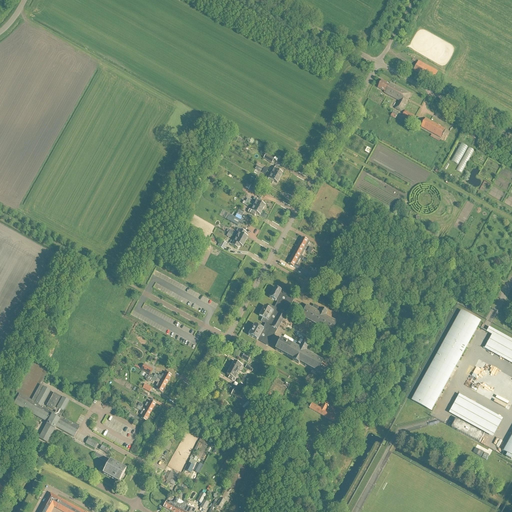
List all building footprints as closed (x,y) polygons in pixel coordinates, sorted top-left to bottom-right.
[(415,69),(434,79),(438,71),(419,61),(415,69)] [(401,112),(410,95),(390,84),(390,85),(382,81),(378,88),(385,92),(384,93),(399,102),(395,109),(401,112)] [(412,123),(416,117),(405,111),(402,117),(412,123)] [(446,130),(426,119),(421,128),(441,139),(446,130)] [(464,173),(474,149),(461,143),(453,161),(460,164),(457,170),(464,173)] [(274,160),(266,155),(264,159),(272,163),(274,160)] [(271,174),(279,179),(282,175),(278,173),(280,170),(278,170),(279,168),(276,166),(275,168),(274,170),(273,170),(271,174)] [(277,184),(279,179),(271,174),(268,179),(267,178),(265,181),(272,184),(273,182),(277,184)] [(258,187),(263,179),(258,176),(254,185),(258,187)] [(253,206),(262,211),(265,206),(261,204),(262,202),(254,198),(253,200),(256,201),(253,206)] [(259,216),(262,211),(253,206),(250,211),(249,211),(248,213),(254,216),(256,214),(259,216)] [(237,213),(235,218),(227,214),(225,219),(237,226),(240,221),(242,216),(237,213)] [(219,229),(228,234),(232,236),(235,231),(231,229),(230,230),(221,225),(219,229)] [(236,238),(244,243),(247,238),(244,236),(246,234),(240,230),(240,231),(238,230),(237,232),(238,233),(236,238)] [(242,248),(244,243),(236,238),(233,243),(230,241),(229,244),(237,249),(239,246),(242,248)] [(297,247),(305,251),(308,245),(309,242),(302,238),(300,242),(297,247)] [(334,252),(330,250),(323,246),(321,250),(332,256),(334,252)] [(301,257),(305,251),(297,247),(295,251),(292,255),(300,259),(305,262),(307,260),(301,257)] [(297,265),(300,259),(292,255),(290,259),(288,264),(301,271),(302,268),(297,265)] [(315,276),(306,271),(303,275),(312,280),(315,276)] [(269,298),(275,302),(278,296),(280,297),(282,293),(280,292),(281,292),(274,289),(269,298)] [(280,312),(281,309),(282,308),(284,310),(285,310),(287,311),(294,300),(282,293),(280,297),(278,296),(275,302),(277,303),(274,308),(269,306),(268,309),(264,307),(261,312),(270,317),(268,321),(267,321),(266,323),(264,322),(263,323),(265,324),(262,330),(263,331),(265,332),(263,335),(261,334),(259,338),(257,341),(268,347),(275,334),(273,333),(269,331),(270,330),(271,328),(280,312)] [(331,333),(337,323),(325,316),(327,313),(314,306),(312,309),(307,307),(301,317),(331,333)] [(287,311),(285,310),(284,310),(282,308),(281,309),(280,312),(271,328),(270,330),(269,331),(273,333),(275,334),(287,311)] [(261,322),(263,323),(264,322),(266,323),(267,321),(268,321),(270,317),(261,312),(259,317),(262,318),(261,322)] [(431,411),(481,323),(462,312),(412,401),(431,411)] [(257,341),(259,338),(261,334),(263,335),(265,332),(263,331),(262,330),(254,326),(248,336),(257,341)] [(485,349),(511,364),(511,340),(489,328),(487,333),(492,336),(485,349)] [(307,349),(300,346),(298,350),(294,347),(295,346),(292,345),(291,346),(288,344),(288,343),(287,343),(281,340),(275,351),(293,360),(292,361),(298,365),(299,364),(317,374),(322,363),(312,357),(313,356),(310,354),(309,356),(308,355),(305,353),(307,349)] [(241,359),(248,362),(250,357),(244,354),(241,359)] [(473,376),(478,378),(482,370),(478,368),(481,361),(478,360),(474,369),(476,370),(473,376)] [(234,373),(237,375),(239,371),(240,371),(243,367),(234,362),(230,369),(235,371),(234,373)] [(153,370),(144,365),(141,370),(150,375),(153,370)] [(238,375),(237,375),(234,373),(235,371),(230,369),(226,375),(229,377),(228,379),(234,382),(235,380),(238,375)] [(501,370),(500,373),(501,373),(499,378),(509,382),(511,375),(501,370)] [(155,375),(153,378),(166,385),(171,376),(166,373),(164,376),(162,375),(161,377),(159,376),(158,377),(155,375)] [(153,378),(148,375),(146,380),(148,381),(151,382),(152,380),(157,383),(156,387),(158,388),(156,390),(162,393),(166,385),(153,378)] [(232,387),(236,389),(235,390),(234,390),(231,395),(241,400),(244,395),(240,393),(243,387),(238,384),(239,383),(235,381),(232,387)] [(143,389),(150,393),(152,389),(145,385),(143,389)] [(32,402),(31,401),(19,395),(14,405),(48,423),(39,439),(47,443),(55,430),(56,428),(74,437),(79,428),(58,416),(59,415),(61,416),(69,402),(67,401),(63,398),(57,408),(58,409),(57,410),(54,408),(60,398),(54,394),(47,407),(53,410),(54,410),(56,411),(55,414),(41,407),(50,391),(40,386),(32,402)] [(450,412),(493,435),(502,419),(460,394),(450,412)] [(510,403),(511,401),(498,395),(497,397),(510,403)] [(248,401),(244,407),(247,410),(252,403),(248,401)] [(145,410),(151,413),(155,405),(150,402),(149,404),(147,403),(145,407),(147,408),(145,410)] [(332,422),(335,417),(325,411),(328,405),(327,404),(328,403),(326,402),(325,403),(324,402),(320,409),(312,404),(309,409),(332,422)] [(145,410),(141,408),(138,406),(136,409),(140,411),(142,412),(140,415),(142,416),(141,419),(146,422),(151,413),(145,410)] [(451,428),(479,443),(484,434),(456,419),(451,428)] [(88,438),(85,444),(95,449),(98,444),(88,438)] [(481,449),(478,455),(488,460),(491,454),(481,449)] [(122,477),(126,470),(120,467),(110,461),(96,454),(94,456),(108,464),(105,470),(101,468),(99,472),(103,474),(119,483),(121,479),(122,477)] [(185,471),(190,474),(196,462),(190,460),(185,471)] [(175,486),(180,477),(172,473),(169,478),(172,480),(170,484),(175,486)] [(83,511),(50,493),(39,511),(51,511),(54,508),(61,511),(83,511)] [(196,501),(201,504),(205,495),(201,493),(196,501)] [(170,511),(171,511),(177,503),(179,498),(177,497),(173,503),(170,502),(168,504),(166,502),(163,508),(170,511)] [(216,506),(215,508),(219,511),(225,501),(220,498),(216,506)] [(200,508),(204,511),(209,501),(205,499),(200,508)] [(183,511),(186,506),(188,503),(183,500),(184,503),(183,504),(180,505),(177,503),(171,511),(183,511)]
